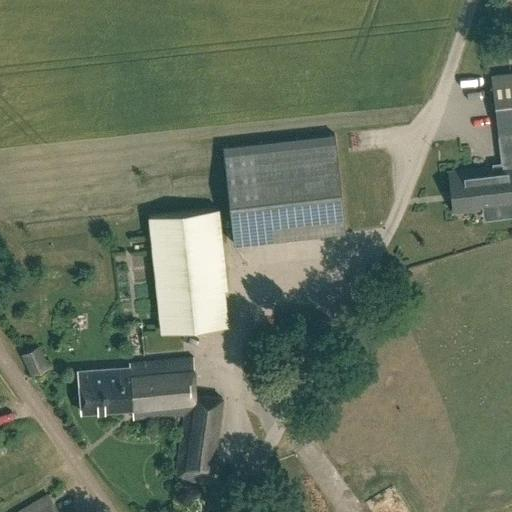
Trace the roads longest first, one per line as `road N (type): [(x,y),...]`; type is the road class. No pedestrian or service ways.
road 1 (residential): [(230,511),(387,236),(474,0)]
road 2 (residential): [(108,511),(0,357)]
